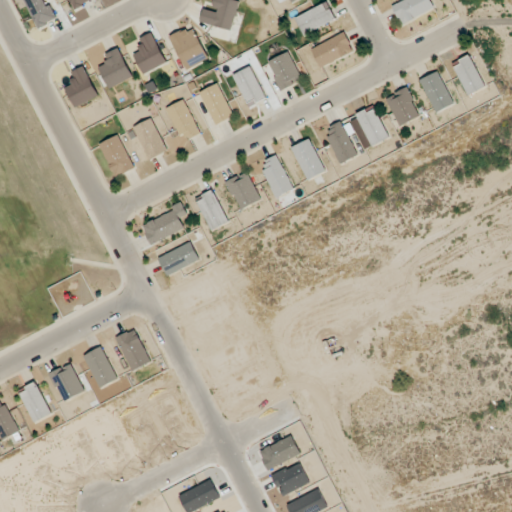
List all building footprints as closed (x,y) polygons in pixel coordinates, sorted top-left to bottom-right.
[(24,0),(38,28),(56,20),(46,0),(24,0)] [(70,0),(75,9),(92,1),(91,0),(70,0)] [(240,1),(235,0),(214,0),(212,10),(204,8),(201,22),(232,30),(240,1)] [(435,10),(431,0),(402,0),(393,4),(400,23),(435,10)] [(304,35),(336,19),(327,2),(295,18),(304,35)] [(171,37),(187,70),(209,59),(193,26),(171,37)] [(312,49),(321,68),(354,52),(345,32),(312,49)] [(167,63),(152,33),(138,40),(143,50),(134,54),(144,74),(167,63)] [(100,67),(110,89),(133,77),(119,48),(104,55),(108,63),(100,67)] [(282,90),(303,80),(289,52),(268,62),(282,90)] [(453,64),(467,96),(485,88),(472,56),(453,64)] [(72,72),(77,80),(65,86),(76,108),(99,96),(84,66),(72,72)] [(246,107),(265,100),(253,67),(234,74),(246,107)] [(434,112),(453,105),(441,72),(421,79),(434,112)] [(217,125),(234,116),(218,83),(200,93),(217,125)] [(387,96),(398,126),(420,118),(409,88),(387,96)] [(200,132),(184,100),(166,108),(182,141),(200,132)] [(375,107),(356,116),(372,147),(390,138),(375,107)] [(168,151),(153,118),(134,127),(149,160),(168,151)] [(342,164),(359,155),(342,121),(324,131),(342,164)] [(116,177),(135,168),(119,135),(100,144),(116,177)] [(291,148),(308,181),(326,171),(309,138),(291,148)] [(294,189),(277,155),(264,161),(267,168),(263,170),(276,198),(294,189)] [(228,181),(239,209),(260,201),(249,172),(228,181)] [(197,200),(212,231),(229,223),(214,191),(197,200)] [(171,207),(173,212),(143,225),(151,244),(185,229),(180,218),(188,214),(182,202),(171,207)] [(200,260),(191,242),(159,258),(168,276),(200,260)] [(116,338),(132,371),(152,362),(136,329),(116,338)] [(85,355),(99,388),(117,381),(104,347),(85,355)] [(64,402),(85,392),(72,363),(50,373),(64,402)] [(20,391),(33,423),(52,415),(38,383),(20,391)] [(6,404),(1,407),(0,405),(0,436),(2,441),(20,432),(6,404)]
